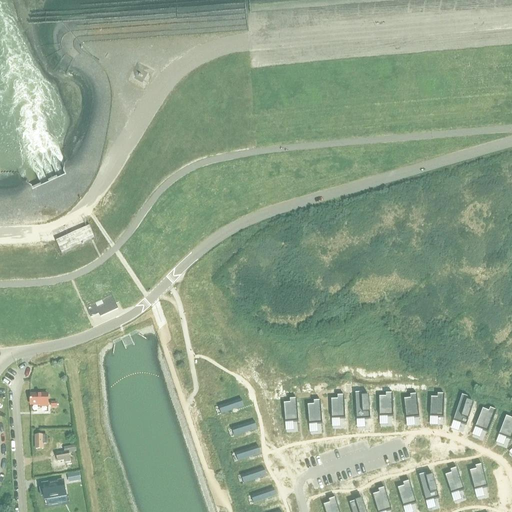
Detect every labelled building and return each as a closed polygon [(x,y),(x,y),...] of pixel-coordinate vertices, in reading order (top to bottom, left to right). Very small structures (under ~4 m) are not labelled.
[(94,243),(88,228),(54,243),(61,257),(94,243)] [(90,304),(85,307),(90,318),(98,314),(100,317),(118,309),(115,304),(111,295),(90,304)] [(362,392),(355,393),(356,420),(357,420),(357,418),(362,418),(362,420),(364,420),(370,419),(369,399),(367,399),(366,395),(362,396),(362,392)] [(385,397),(379,397),(379,417),(380,417),(380,415),(385,415),(385,417),(387,417),(393,417),(392,400),(390,400),(390,398),(392,398),(392,393),(385,393),(385,397)] [(410,398),(403,399),(405,419),(406,419),(406,417),(411,416),(412,418),(414,418),(419,417),(417,401),(415,401),(415,399),(417,398),(417,394),(409,395),(410,398)] [(430,397),(429,417),(430,417),(430,416),(436,416),(435,418),(438,418),(443,418),(444,402),(441,401),(442,399),(444,399),(444,394),(437,394),(437,397),(430,397)] [(337,399),(330,399),(331,419),(332,419),(332,418),(337,417),(337,419),(339,419),(345,419),(344,402),(342,403),(342,400),(344,400),(344,395),(337,395),(337,399)] [(461,395),(453,421),(454,421),(454,420),(459,422),(459,423),(461,424),(466,425),(472,406),(470,406),(471,402),(467,401),(468,397),(461,395)] [(30,405),(48,404),(48,396),(31,396),(30,405)] [(241,399),(218,406),(221,406),(223,413),(220,413),(221,414),(243,406),(241,399)] [(289,403),(283,403),(284,423),(285,423),(285,422),(290,421),(291,423),(293,423),(298,422),(297,406),(295,406),(294,403),(296,403),(296,399),(289,399),(289,403)] [(314,404),(307,404),(308,425),(309,425),(309,423),(314,423),(315,424),(317,424),(322,424),(321,407),(319,408),(319,405),(321,405),(320,400),(313,401),(314,404)] [(482,409),(475,428),(476,426),(481,428),(480,430),(482,430),(487,432),(493,417),(491,416),(492,414),(494,415),(496,410),(489,408),(488,411),(482,409)] [(506,416),(498,435),(499,435),(500,434),(505,436),(504,437),(506,438),(511,440),(511,438),(511,418),(511,419),(506,416)] [(254,422),(231,429),(234,429),(236,436),(234,436),(234,437),(256,429),(254,422)] [(47,436),(43,436),(36,436),(36,449),(43,449),(43,445),(47,445),(47,436)] [(258,446),(235,453),(235,454),(237,453),(239,460),(237,461),(260,454),(258,446)] [(69,452),(56,454),(57,462),(65,461),(65,464),(71,463),(69,452)] [(475,470),(469,471),(474,491),(475,491),(475,489),(480,488),(480,489),(482,489),(487,487),(483,472),(481,472),(480,470),(483,469),(481,465),(475,466),(475,470)] [(451,473),(445,475),(451,495),(452,494),(451,493),(456,491),(457,493),(459,492),(464,490),(459,475),(457,476),(456,473),(458,472),(457,468),(450,470),(451,473)] [(263,469),(241,476),(243,475),(245,482),(243,483),(266,476),(263,469)] [(79,473),(67,475),(69,483),(80,481),(79,473)] [(425,474),(418,476),(426,502),(426,500),(431,499),(432,500),(433,500),(439,498),(434,479),(431,480),(430,476),(426,477),(425,474)] [(403,486),(397,488),(403,508),(404,508),(403,506),(408,504),(409,506),(411,505),(416,504),(411,488),(409,489),(408,486),(410,486),(409,481),(402,483),(403,486)] [(64,482),(42,486),(44,499),(46,499),(47,506),(66,503),(65,495),(66,495),(64,482)] [(379,493),(372,495),(377,511),(380,511),(384,511),(383,511),(386,511),(391,510),(387,495),(385,495),(384,493),(386,492),(384,488),(378,490),(379,493)] [(273,489),(250,496),(251,497),(253,496),(255,503),(253,503),(253,504),(276,496),(273,489)] [(329,503),(323,505),(325,511),(339,511),(337,505),(335,505),(334,503),(336,502),(335,498),(328,500),(329,503)] [(356,501),(349,503),(351,511),(366,511),(363,503),(361,503),(360,500),(356,501)]
